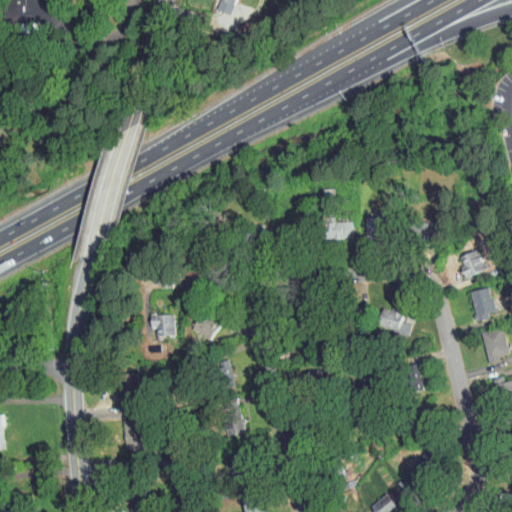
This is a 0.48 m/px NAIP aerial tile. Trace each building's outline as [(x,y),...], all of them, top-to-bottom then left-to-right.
[(343,232),(343,215),(326,216),(326,211),(317,211),(318,233),(343,232)] [(357,212),(357,234),(376,234),(376,211),(357,212)] [(476,263),(468,244),(449,253),(458,272),(476,263)] [(461,286),(468,313),(487,308),(480,281),(461,286)] [(370,320),(397,328),(400,319),(392,316),(395,304),(384,301),(383,304),(375,302),(370,320)] [(165,331),(164,308),(141,310),(142,322),(146,322),(146,332),(165,331)] [(202,336),(210,319),(190,310),(183,327),(202,336)] [(492,356),(491,350),(499,349),(494,322),(473,326),(479,358),(492,356)] [(224,366),(218,351),(207,355),(212,370),(224,366)] [(511,393),(511,376),(494,377),(494,372),(486,372),(486,394),(511,393)] [(212,409),(219,430),(236,424),(229,403),(212,409)] [(114,413),(116,443),(134,442),(132,417),(124,417),(124,412),(114,413)] [(222,464),(242,461),(240,444),(220,446),(222,464)] [(372,511),(376,511),(393,498),(381,484),(362,499),(372,511)] [(255,508),(251,488),(235,491),(238,511),(255,508)]
